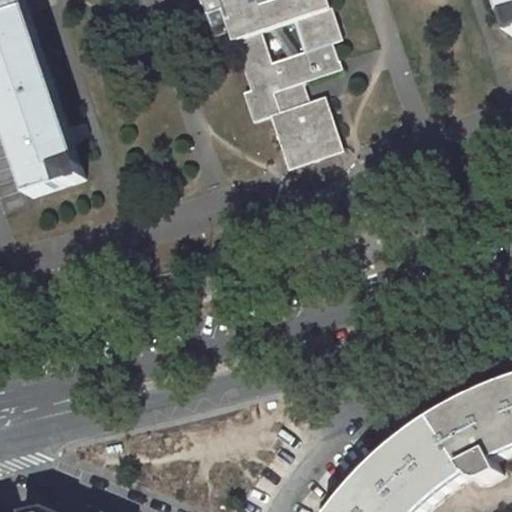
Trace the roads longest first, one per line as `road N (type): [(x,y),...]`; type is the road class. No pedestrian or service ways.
road 1 (tertiary): [(0,443),(511,310)]
road 2 (tertiary): [(511,263),(0,391)]
road 3 (residential): [(0,457),(129,511)]
